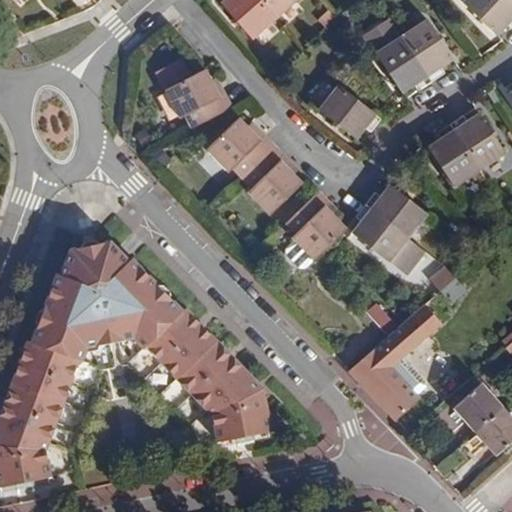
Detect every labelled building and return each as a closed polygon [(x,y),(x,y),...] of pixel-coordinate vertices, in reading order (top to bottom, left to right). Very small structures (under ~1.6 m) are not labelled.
[(257,40),(279,21),(260,0),(230,0),(225,5),(257,40)] [(260,0),(279,21),(302,0),(301,0),(260,0)] [(511,7),(504,0),(471,0),(464,7),(497,39),(508,27),(511,29),(511,7)] [(405,37),(434,82),(447,74),(443,67),(455,59),(430,21),(405,37)] [(420,92),(434,82),(405,37),(377,55),(403,93),(415,85),(420,92)] [(215,82),(210,71),(167,93),(182,120),(187,117),(194,130),(225,112),(217,100),(223,96),(215,82)] [(215,82),(223,96),(217,100),(225,112),(234,107),(218,80),(215,82)] [(380,122),(340,87),(319,111),(355,141),(365,130),(371,133),(380,122)] [(466,117),(453,126),(483,172),(507,156),(482,118),(471,125),(466,117)] [(233,174),(242,183),(267,158),(257,148),(262,144),(248,130),(241,122),(208,155),(229,177),(233,174)] [(483,172),(453,126),(438,135),(442,143),(431,150),(457,189),(483,172)] [(257,148),(267,158),(274,150),(251,127),(248,130),(262,144),(257,148)] [(297,173),(274,150),(267,158),(277,167),(281,163),(294,176),(297,173)] [(267,158),(242,183),(251,193),(248,198),(270,220),(298,190),(303,185),(294,176),(281,163),(277,167),(267,158)] [(377,192),(367,204),(410,240),(429,217),(391,186),(383,197),(377,192)] [(310,203),(320,214),(326,209),(338,221),(341,218),(318,196),(310,203)] [(320,214),(310,203),(284,228),(295,239),(291,242),(292,243),(283,253),(283,258),(298,272),(302,272),(311,263),(312,264),(342,235),(347,230),(338,221),(326,209),(320,214)] [(424,251),(410,240),(367,204),(356,218),(361,223),(354,231),(392,263),(394,260),(408,272),(424,251)] [(127,261),(111,245),(89,249),(68,253),(59,279),(56,278),(31,345),(27,344),(0,416),(0,489),(51,479),(45,452),(78,363),(82,365),(86,351),(136,341),(145,352),(149,349),(214,418),(218,446),(272,435),(264,390),(187,311),(184,314),(135,262),(131,266),(127,261)] [(383,300),(368,307),(379,332),(395,324),(383,300)] [(428,334),(411,314),(348,370),(394,420),(418,398),(416,395),(424,387),(425,383),(409,366),(406,365),(400,359),(428,334)] [(511,420),(499,407),(478,384),(453,406),(474,430),(496,454),(511,439),(511,420)]
